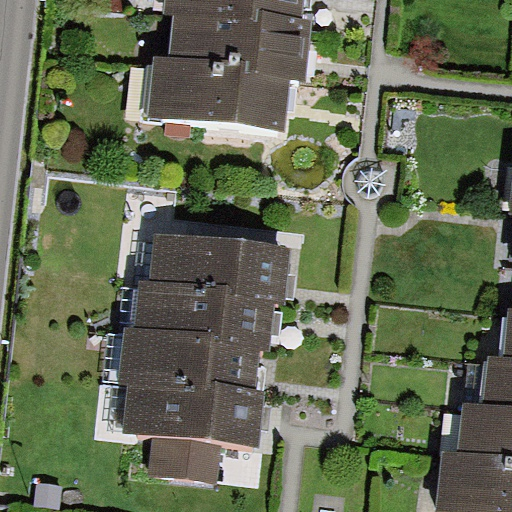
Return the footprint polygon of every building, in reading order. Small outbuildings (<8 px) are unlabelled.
[(304,0),(165,0),(164,15),(175,17),(255,26),(257,14),(303,19),(304,0)] [(312,19),(303,19),(257,14),(255,26),(175,17),(172,58),(245,65),(244,74),(289,78),(307,79),(312,19)] [(283,133),(289,78),(244,74),(245,65),(172,58),(154,56),(147,118),(283,133)] [(291,248),(156,236),(152,281),(229,287),(228,297),(273,301),(286,302),(291,248)] [(268,352),(273,301),(228,297),(229,287),(152,281),(139,279),(135,328),(213,335),(212,347),(259,351),(268,352)] [(255,388),(259,351),(212,347),(213,335),(135,328),(126,328),(121,386),(127,387),(212,395),(213,384),(255,388)] [(511,360),(506,360),(489,358),(483,407),(511,411),(511,360)] [(266,389),(255,388),(213,384),(212,395),(127,387),(122,433),(154,436),(223,443),(260,447),(266,389)] [(511,411),(483,407),(466,405),(459,456),(511,463),(511,411)] [(217,480),(223,443),(154,436),(150,473),(217,480)] [(511,511),(511,463),(459,456),(444,455),(438,508),(469,511),(511,511)]
